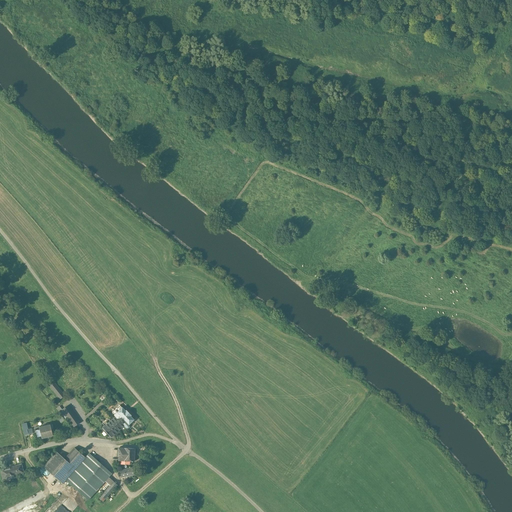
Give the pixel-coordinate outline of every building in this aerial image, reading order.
[(61,392),(52,381),(48,384),(57,395),(61,392)] [(80,423),(68,405),(62,409),(74,427),(80,423)] [(122,408),(120,405),(112,412),(115,415),(114,415),(116,416),(102,428),(111,438),(124,426),(126,427),(128,428),(130,427),(129,424),(134,420),(131,416),(131,415),(126,410),(126,411),(122,407),(122,408)] [(39,427),(41,436),(42,438),(53,436),(50,424),(39,427)] [(64,459),(51,474),(63,484),(66,480),(85,458),(74,448),(64,459)] [(135,448),(125,448),(124,448),(119,448),(118,460),(121,461),(124,461),(130,461),(135,461),(135,448)] [(57,452),(43,467),(51,474),(64,459),(57,452)] [(111,473),(89,453),(85,458),(66,480),(88,500),(111,473)] [(5,468),(0,469),(3,480),(15,477),(15,474),(23,472),(21,464),(12,467),(5,468)] [(133,468),(120,470),(122,481),(135,479),(133,468)] [(114,481),(99,498),(103,502),(117,485),(114,481)] [(54,511),(65,497),(60,493),(47,511),(54,511)]
